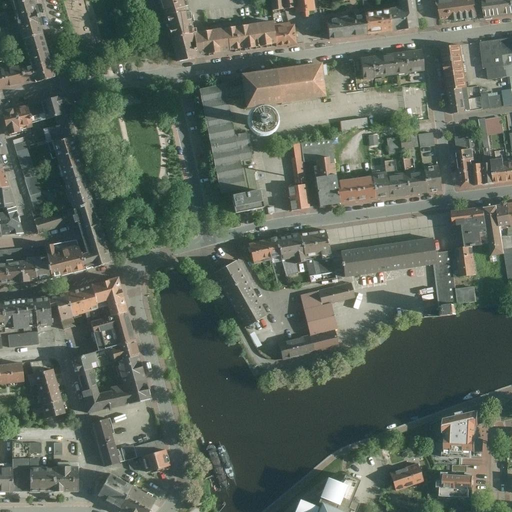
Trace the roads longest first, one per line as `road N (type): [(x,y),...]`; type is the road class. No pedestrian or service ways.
road 1 (residential): [(168,74),(429,37)]
road 2 (residential): [(169,511),(182,473),(132,270)]
road 3 (residential): [(206,240),(450,202)]
road 4 (residential): [(69,85),(109,222),(132,270)]
road 5 (residential): [(206,240),(168,74)]
road 6 (residential): [(450,202),(429,37)]
road 7 (residential): [(83,435),(61,349),(0,357)]
